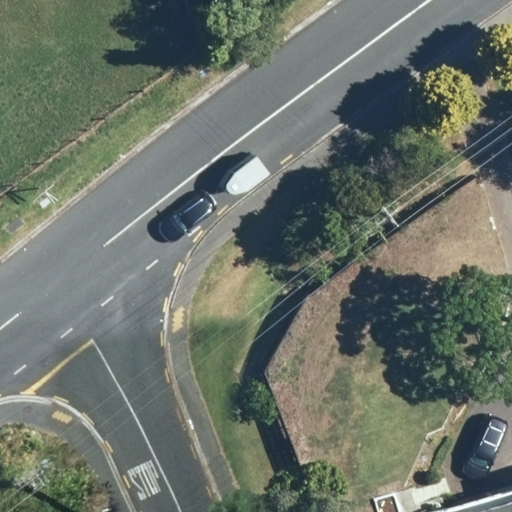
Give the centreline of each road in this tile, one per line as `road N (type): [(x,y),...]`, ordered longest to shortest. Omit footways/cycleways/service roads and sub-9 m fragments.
road 1 (tertiary): [(58,286),(436,0)]
road 2 (residential): [(58,286),(103,337),(171,511)]
